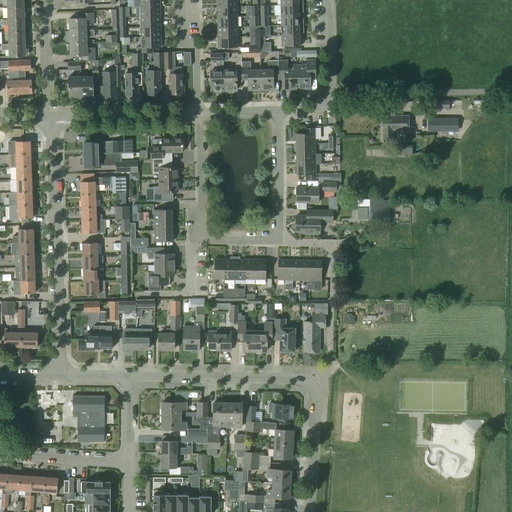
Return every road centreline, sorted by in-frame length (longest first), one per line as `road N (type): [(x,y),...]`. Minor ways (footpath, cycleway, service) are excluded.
road 1 (residential): [(305,511),(314,374),(128,378)]
road 2 (residential): [(56,375),(45,117)]
road 3 (residential): [(45,117),(198,113)]
road 4 (residential): [(278,241),(278,112)]
road 5 (residential): [(128,464),(0,455)]
road 6 (residential): [(201,240),(198,113)]
road 7 (residential): [(198,113),(194,43),(180,41),(178,0)]
road 8 (residential): [(133,296),(191,296),(190,244),(201,240)]
road 9 (residential): [(55,0),(47,5),(45,117)]
